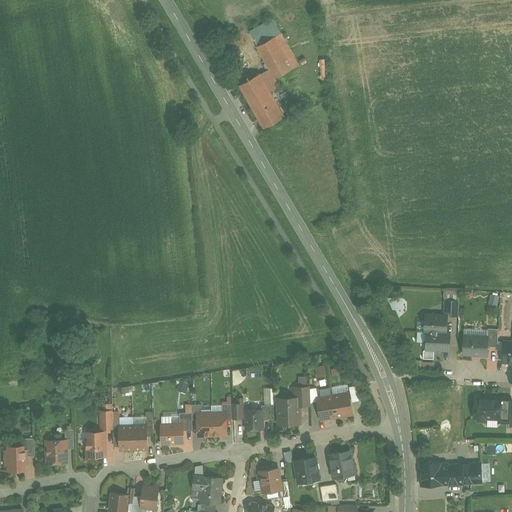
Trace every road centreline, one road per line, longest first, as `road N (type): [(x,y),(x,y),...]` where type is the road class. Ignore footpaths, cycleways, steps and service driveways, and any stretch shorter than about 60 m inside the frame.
road 1 (secondary): [(399,424),(362,331),(165,0)]
road 2 (residential): [(246,453),(399,424)]
road 3 (residential): [(96,483),(246,453)]
